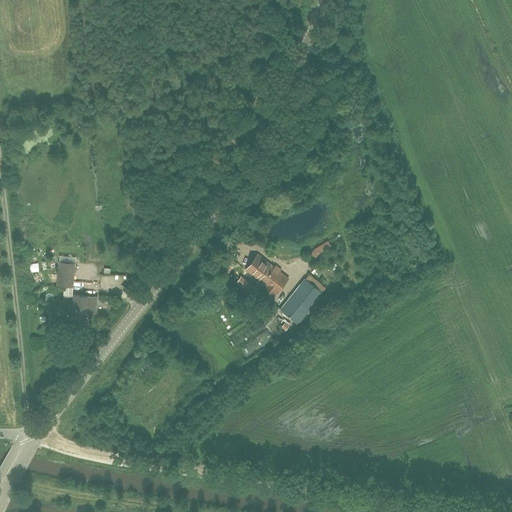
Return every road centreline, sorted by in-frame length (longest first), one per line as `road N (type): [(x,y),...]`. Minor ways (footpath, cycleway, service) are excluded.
road 1 (tertiary): [(37,436),(250,157),(325,0)]
road 2 (track): [(467,511),(147,463),(37,436)]
road 3 (track): [(29,435),(0,171)]
